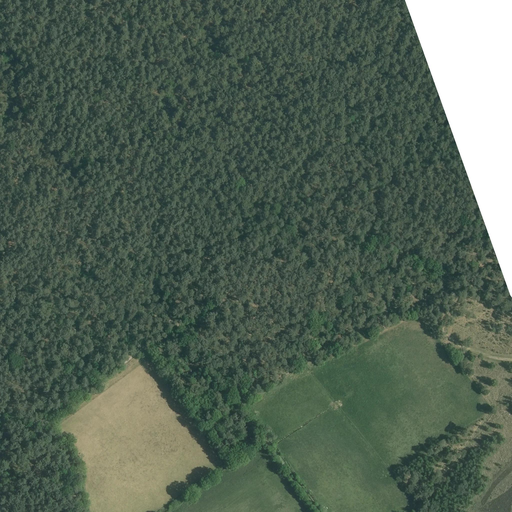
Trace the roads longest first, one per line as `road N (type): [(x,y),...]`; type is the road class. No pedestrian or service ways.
road 1 (track): [(511,359),(454,346),(421,310),(231,389)]
road 2 (track): [(511,265),(272,260)]
road 3 (track): [(318,511),(231,389)]
road 4 (track): [(138,257),(78,133)]
road 5 (track): [(78,133),(0,28)]
